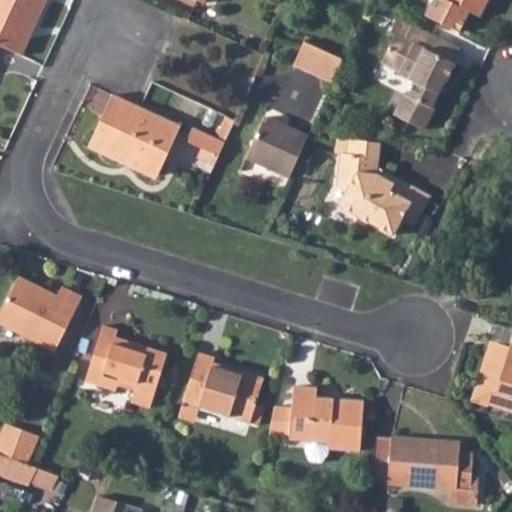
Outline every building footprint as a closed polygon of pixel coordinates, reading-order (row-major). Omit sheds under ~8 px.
[(0,0),(0,43),(18,52),(42,0),(0,0)] [(434,0),(426,17),(460,33),(469,12),(480,17),(488,0),(434,0)] [(411,26),(409,30),(431,41),(427,50),(452,63),(458,49),(411,26)] [(431,41),(409,30),(404,40),(395,35),(381,64),(399,73),(398,76),(413,84),(408,96),(403,94),(393,115),(424,130),(434,108),(431,107),(443,80),(446,81),(454,64),(452,63),(427,50),(431,41)] [(304,41),(294,62),(333,80),(342,58),(304,41)] [(140,107),(111,93),(88,145),(124,163),(125,160),(157,174),(180,126),(140,107)] [(246,154),(289,174),(308,133),(265,113),(246,154)] [(188,139),(203,146),(219,153),(226,138),(195,124),(188,139)] [(350,137),(348,152),(355,153),(379,156),(381,141),(350,137)] [(341,152),(339,167),(353,169),(355,153),(348,152),(341,152)] [(353,169),(339,167),(337,186),(346,191),(339,204),(393,234),(404,215),(416,221),(431,194),(387,170),(384,176),(379,174),(380,168),(382,165),(379,164),(379,156),(355,153),(353,169)] [(19,281),(0,316),(0,320),(55,349),(82,297),(63,287),(58,297),(42,288),(40,292),(19,281)] [(103,324),(91,360),(105,364),(101,378),(152,394),(166,352),(116,337),(118,329),(103,324)] [(511,337),(508,348),(500,345),(487,353),(472,401),(511,413),(511,411),(511,337)] [(198,351),(182,401),(250,422),(264,377),(242,370),(241,373),(215,365),(217,358),(198,351)] [(291,427),(309,429),(331,431),(330,445),(360,449),(365,400),(319,396),(320,388),(296,385),(293,407),(291,427)] [(291,427),(293,407),(274,405),(271,421),(268,434),(288,439),(289,436),(291,427)] [(0,426),(0,453),(27,463),(39,436),(2,422),(0,426)] [(331,431),(309,429),(308,440),(312,453),(322,453),(330,445),(331,431)] [(386,483),(446,490),(466,491),(470,455),(456,453),(457,442),(391,436),(386,483)] [(0,453),(0,474),(27,484),(36,467),(27,463),(0,453)] [(466,491),(446,490),(445,504),(472,507),(473,492),(466,491)] [(112,511),(116,501),(97,495),(92,511),(112,511)]
